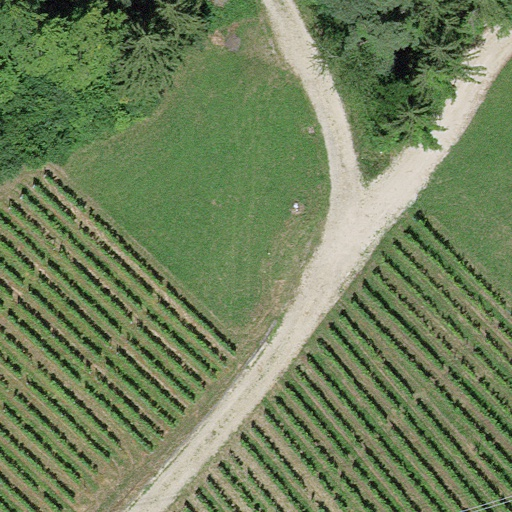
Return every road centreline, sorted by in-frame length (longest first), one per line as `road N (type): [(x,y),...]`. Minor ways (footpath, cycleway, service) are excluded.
road 1 (track): [(148,511),(296,337),(341,219),(412,186),(437,112),(511,30)]
road 2 (track): [(272,0),(329,135),(341,219)]
